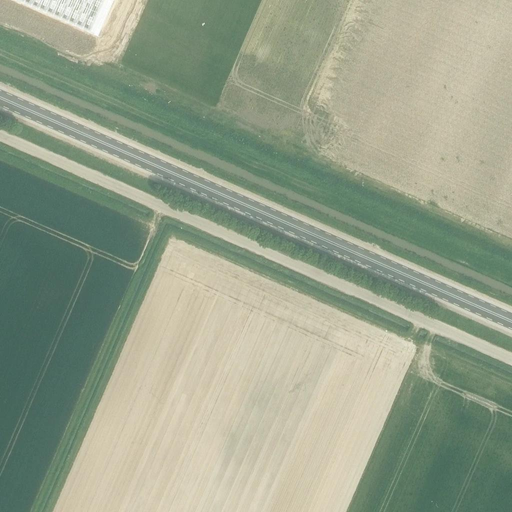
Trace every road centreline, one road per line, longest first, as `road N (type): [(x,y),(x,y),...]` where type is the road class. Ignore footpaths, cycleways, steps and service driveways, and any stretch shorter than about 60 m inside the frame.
road 1 (primary): [(511,322),(0,98)]
road 2 (unclassified): [(511,359),(0,136)]
